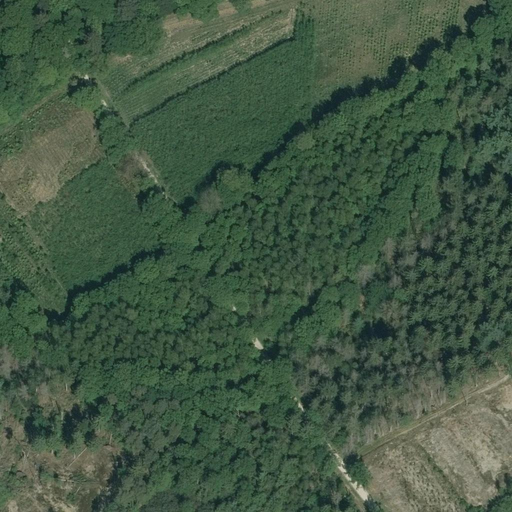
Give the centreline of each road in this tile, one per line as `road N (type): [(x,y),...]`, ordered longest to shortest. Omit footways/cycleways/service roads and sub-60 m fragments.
road 1 (unclassified): [(52,0),(71,53),(284,388),(379,511)]
road 2 (track): [(0,105),(86,46),(246,0)]
